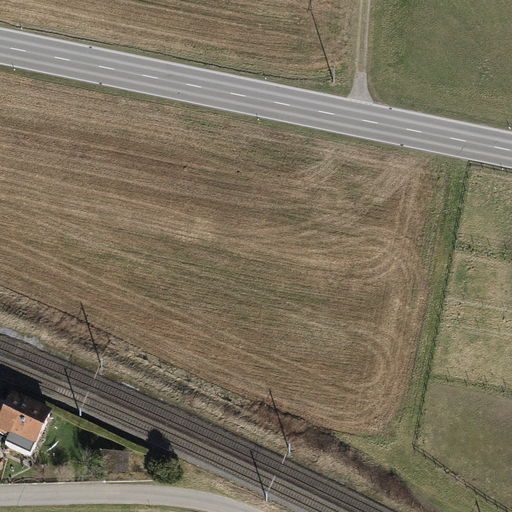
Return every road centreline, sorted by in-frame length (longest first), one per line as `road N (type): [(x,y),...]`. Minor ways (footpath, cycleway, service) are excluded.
road 1 (track): [(0,263),(393,450),(474,511)]
road 2 (primary): [(511,152),(0,47)]
road 3 (unclassified): [(0,502),(140,498),(230,511)]
road 4 (track): [(366,0),(357,120)]
